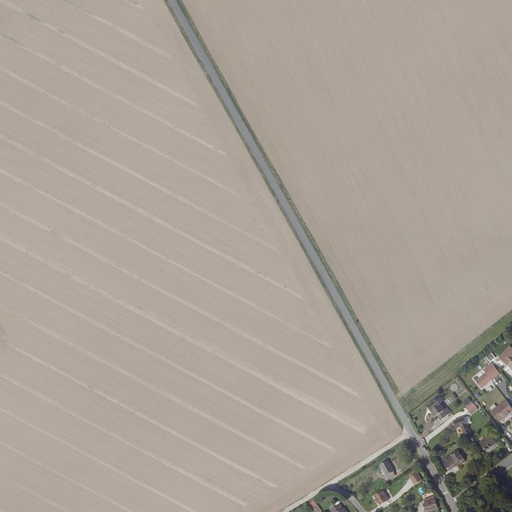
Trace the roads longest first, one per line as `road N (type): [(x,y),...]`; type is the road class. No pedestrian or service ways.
road 1 (tertiary): [(171,0),(449,504)]
road 2 (track): [(410,432),(285,511)]
